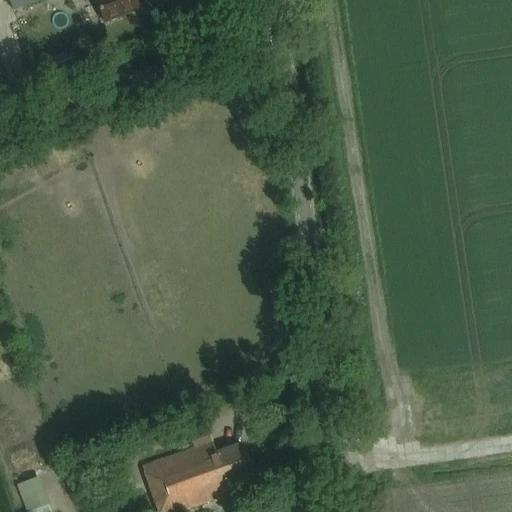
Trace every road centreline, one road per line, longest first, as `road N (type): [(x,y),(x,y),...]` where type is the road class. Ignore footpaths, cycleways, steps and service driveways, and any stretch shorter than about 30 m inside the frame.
road 1 (unclassified): [(344,511),(279,28)]
road 2 (unclassified): [(0,135),(279,28)]
